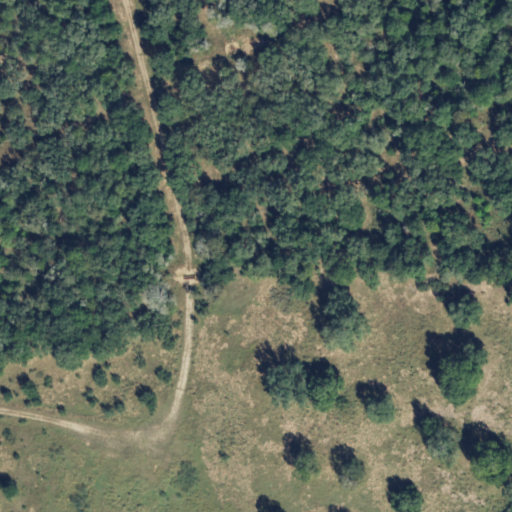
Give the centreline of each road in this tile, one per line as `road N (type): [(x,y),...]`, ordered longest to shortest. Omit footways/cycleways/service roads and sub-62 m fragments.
road 1 (track): [(0,408),(125,433),(163,424),(187,361),(187,276),(511,283)]
road 2 (track): [(192,277),(190,225),(161,178),(122,0)]
